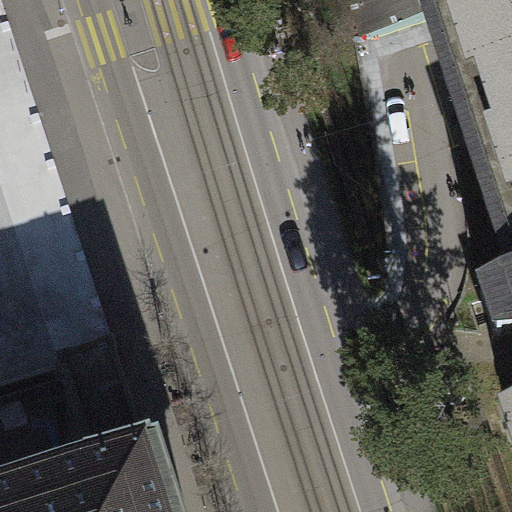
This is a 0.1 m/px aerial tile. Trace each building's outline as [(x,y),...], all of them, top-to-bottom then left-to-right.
[(427,14),(422,0),(347,0),(361,41),(427,14)] [(511,0),(422,0),(427,14),(511,275),(511,0)] [(511,278),(478,289),(487,316),(494,342),(511,337),(511,404),(503,409),(511,434),(511,278)] [(85,350),(55,360),(59,372),(90,465),(119,456),(148,446),(114,341),(85,350)] [(0,511),(178,511),(157,444),(148,446),(119,456),(90,465),(0,493),(0,511)]
